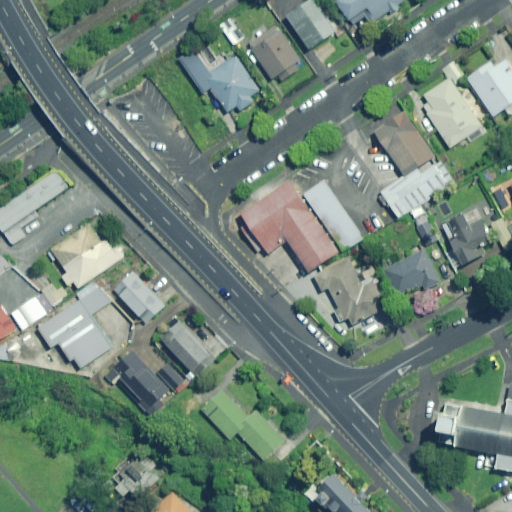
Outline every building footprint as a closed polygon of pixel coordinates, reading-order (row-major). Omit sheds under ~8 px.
[(336,33),(313,0),(311,0),(287,17),(311,50),(336,33)] [(407,0),(340,0),(337,2),(350,22),(369,9),(372,15),(367,18),(371,25),(391,12),(392,14),(400,9),(398,6),(407,0)] [(246,38),(237,26),(225,36),(234,47),(246,38)] [(296,65),(301,61),(277,26),(249,45),(273,81),(286,72),(290,78),(300,71),(296,65)] [(369,41),(364,33),(353,39),(359,47),(369,41)] [(220,67),(207,47),(183,64),(203,95),(211,89),(228,114),(238,107),(241,112),(255,103),(251,98),(260,92),(235,56),(220,67)] [(495,118),(504,111),(509,119),(511,116),(511,70),(505,61),(495,68),(491,63),(468,79),(495,118)] [(467,105),(450,80),(425,97),(430,104),(424,108),(451,149),(486,126),(480,117),(471,102),(467,105)] [(399,219),(409,213),(414,220),(426,212),(420,205),(453,182),(436,158),(435,156),(406,112),(375,132),(405,177),(381,194),(399,219)] [(188,136),(176,119),(169,123),(181,140),(188,136)] [(284,173),(236,207),(262,244),(279,233),(303,268),(335,245),(284,173)] [(17,240),(12,233),(29,222),(25,216),(61,192),(49,175),(0,208),(0,245),(3,250),(17,240)] [(511,238),(507,229),(502,220),(492,226),(494,230),(487,233),(481,220),(469,226),(463,215),(431,231),(437,243),(453,273),(484,257),(480,249),(490,245),(499,240),(506,253),(511,250),(511,238)] [(101,244),(89,226),(52,251),(68,274),(62,278),(69,288),(80,288),(120,261),(106,241),(101,244)] [(441,283),(424,250),(395,265),(402,279),(408,276),(415,291),(424,287),(427,291),(441,283)] [(0,288),(14,279),(8,270),(11,268),(3,255),(0,257),(0,288)] [(365,289),(350,261),(316,279),(323,293),(329,289),(339,309),(334,312),(341,324),(349,319),(353,327),(387,308),(374,284),(365,289)] [(160,301),(134,273),(124,282),(129,288),(120,297),(140,319),(160,301)] [(69,296),(63,287),(57,291),(52,283),(40,291),(52,308),(69,296)] [(109,305),(96,285),(78,296),(82,302),(40,329),(53,349),(60,344),(72,363),(76,360),(82,369),(113,350),(91,317),(109,305)] [(0,342),(17,332),(0,306),(0,342)] [(211,356),(180,323),(162,340),(193,373),(211,356)] [(154,376),(133,352),(106,376),(116,388),(124,380),(144,402),(153,394),(160,401),(183,381),(168,364),(154,376)] [(511,396),(511,382),(501,381),(499,394),(511,396)] [(249,417),(224,392),(204,412),(232,441),(239,434),(266,462),(274,454),(281,461),(294,449),(256,410),(249,417)] [(453,398),(451,407),(432,404),(429,423),(448,427),(445,438),(489,446),(486,461),(511,465),(511,396),(499,394),(497,406),(453,398)] [(203,405),(194,395),(179,409),(188,418),(203,405)] [(143,478),(130,467),(123,475),(136,486),(143,478)] [(319,511),(372,511),(334,473),(307,499),(319,511)] [(189,511),(171,494),(152,511),(189,511)]
